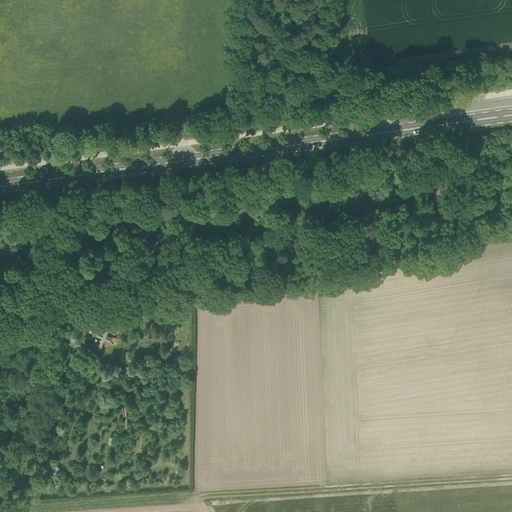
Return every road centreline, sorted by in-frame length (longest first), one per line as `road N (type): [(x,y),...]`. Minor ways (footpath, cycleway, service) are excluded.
road 1 (primary): [(0,186),(511,115)]
road 2 (track): [(511,477),(36,509)]
